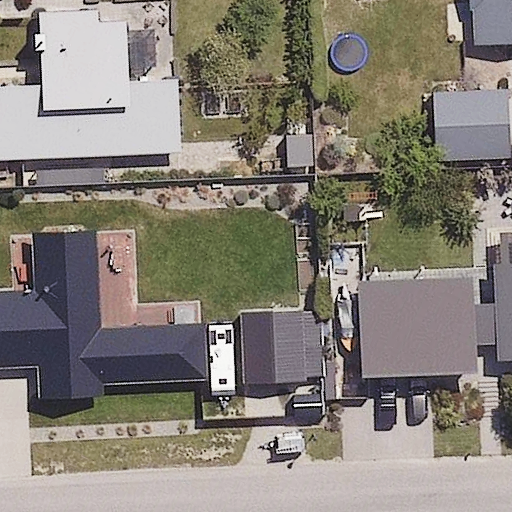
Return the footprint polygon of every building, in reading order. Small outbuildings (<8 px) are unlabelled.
[(511,0),(479,0),(482,49),(511,47),(511,0)] [(49,93),(0,94),(0,163),(188,157),(186,92),(135,94),(132,7),(46,9),(49,93)] [(511,93),(437,97),(440,164),(511,160),(511,93)] [(420,203),(349,206),(352,269),(423,266),(420,203)] [(43,298),(0,299),(0,375),(53,373),(54,391),(215,383),(212,326),(110,331),(105,236),(40,239),(43,298)] [(482,280),(367,287),(373,383),(488,375),(482,280)]
